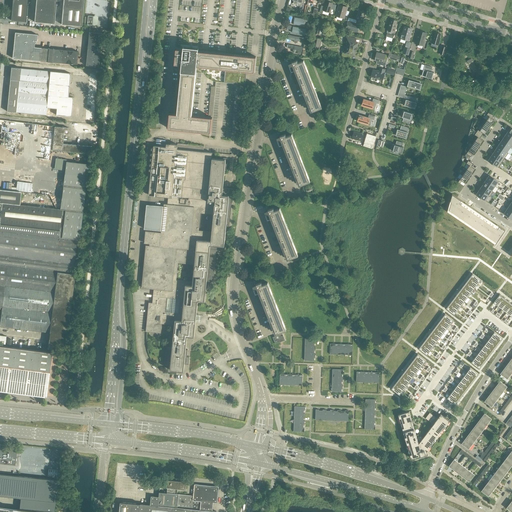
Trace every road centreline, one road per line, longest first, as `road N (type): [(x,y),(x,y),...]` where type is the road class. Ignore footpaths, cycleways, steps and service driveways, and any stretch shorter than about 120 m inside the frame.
road 1 (tertiary): [(262,397),(233,301),(283,0)]
road 2 (primary): [(426,498),(258,447)]
road 3 (primary): [(255,463),(421,509)]
road 4 (primary): [(132,161),(155,0)]
road 5 (primary): [(145,0),(132,161)]
road 6 (primary): [(258,447),(117,425)]
road 7 (primary): [(116,443),(255,463)]
road 8 (residential): [(511,225),(463,193),(501,120)]
road 9 (primary): [(119,297),(132,161)]
road 10 (residential): [(427,394),(484,313),(511,333)]
road 11 (primary): [(117,425),(119,297)]
road 12 (primary): [(107,424),(119,297)]
road 13 (tertiary): [(511,35),(391,0)]
